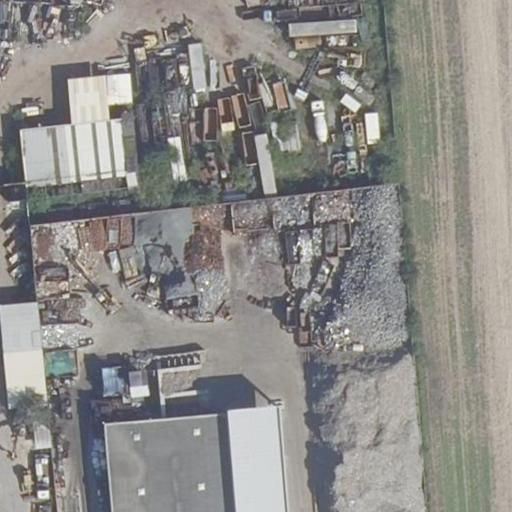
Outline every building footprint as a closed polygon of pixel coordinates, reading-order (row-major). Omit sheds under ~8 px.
[(18,128),(23,187),(129,178),(127,148),(135,147),(132,114),(134,114),(130,63),(104,65),(105,75),(66,78),(70,124),(18,128)] [(261,96),(259,65),(234,66),(236,97),(261,96)] [(55,322),(78,321),(77,301),(54,302),(55,322)] [(44,404),(38,302),(0,304),(0,327),(5,406),(44,404)] [(378,402),(377,388),(395,387),(394,380),(348,383),(349,403),(378,402)] [(235,511),(227,411),(104,421),(111,511),(235,511)] [(320,442),(349,435),(346,424),(318,430),(320,442)]
